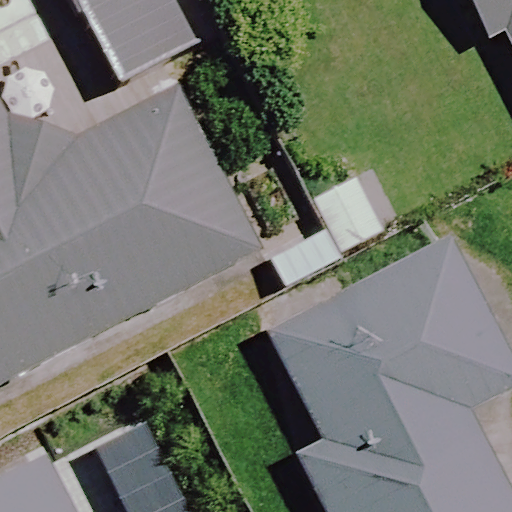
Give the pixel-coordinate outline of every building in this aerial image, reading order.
[(511,0),(459,0),(482,43),(494,36),(511,72),(511,0)] [(71,154),(8,137),(0,121),(0,391),(252,267),(171,104),(71,154)] [(388,239),(359,179),(302,207),(331,267),(388,239)] [(511,385),(511,375),(454,255),(269,345),(318,447),(293,460),(317,511),(506,511),(458,412),(511,385)] [(65,511),(47,475),(0,498),(0,511),(65,511)]
